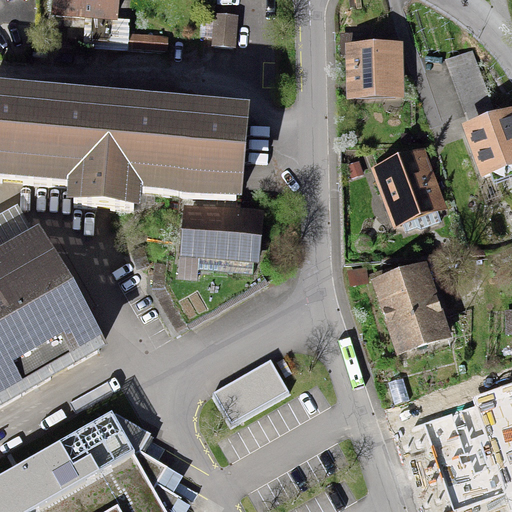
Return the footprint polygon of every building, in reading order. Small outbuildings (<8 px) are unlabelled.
[(56,0),(55,18),(112,22),(114,0),(56,0)] [(235,48),(237,15),(214,14),(212,47),(235,48)] [(404,52),(347,54),(349,111),(406,109),(404,52)] [(475,58),(447,68),(470,130),(497,120),(475,58)] [(0,96),(0,184),(74,190),(73,209),(133,214),(134,196),(235,204),(243,116),(0,96)] [(511,116),(463,135),(483,188),(511,176),(511,116)] [(447,216),(427,157),(374,176),(394,235),(447,216)] [(263,219),(185,215),(182,267),(260,272),(263,219)] [(0,270),(0,408),(100,351),(40,247),(0,270)] [(429,272),(373,291),(397,365),(453,347),(429,272)] [(217,396),(235,426),(290,395),(272,364),(217,396)] [(159,511),(131,461),(39,511),(159,511)]
